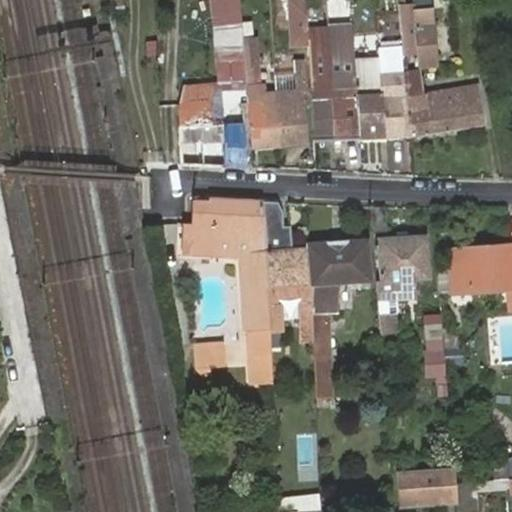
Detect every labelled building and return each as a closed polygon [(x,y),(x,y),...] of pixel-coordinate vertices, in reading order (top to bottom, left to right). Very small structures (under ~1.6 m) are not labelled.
[(180,107),(182,164),(246,167),(244,105),(250,105),(249,96),(246,63),(241,27),(238,0),(209,0),(213,30),(218,88),(209,88),(210,106),(180,107)] [(293,46),(308,46),(308,29),(306,3),(291,4),(293,46)] [(400,8),(405,57),(419,55),(421,68),(439,65),(431,4),(400,8)] [(330,59),(335,140),(360,139),(355,79),(354,63),(351,26),(327,28),(330,59)] [(315,140),(335,140),(330,59),(327,28),(308,29),(308,46),(315,140)] [(380,76),(403,73),(400,45),(377,48),(378,60),(380,76)] [(278,92),(280,145),(308,143),(304,90),(307,89),(305,60),(294,62),(295,74),(295,89),(278,92)] [(360,139),(387,138),(380,76),(378,60),(354,63),(355,79),(360,139)] [(246,63),(249,96),(258,94),(255,62),(246,63)] [(410,137),(411,140),(486,127),(478,86),(424,94),(420,72),(403,73),(410,137)] [(410,137),(403,73),(380,76),(387,138),(410,137)] [(295,89),(295,74),(276,76),(278,92),(295,89)] [(252,148),(280,145),(278,92),(258,94),(249,96),(250,105),(252,148)] [(238,260),(241,330),(246,331),(250,385),(273,384),(268,333),(267,315),(261,202),(193,198),(192,229),(193,255),(238,260)] [(276,203),(261,202),(267,315),(268,333),(279,332),(277,304),(273,305),(273,298),(299,297),(301,343),(311,342),(306,248),(283,249),(282,228),(277,229),(276,203)] [(385,231),(384,209),(370,209),(372,232),(385,231)] [(193,255),(192,229),(183,229),(182,255),(193,255)] [(377,241),(380,283),(394,283),(395,298),(416,297),(415,281),(428,280),(425,238),(377,241)] [(367,242),(305,246),(306,248),(311,342),(314,402),(335,401),(331,314),(339,313),(338,284),(364,282),(367,242)] [(511,245),(448,252),(449,267),(452,294),(511,288),(511,245)] [(452,294),(449,267),(435,269),(438,300),(450,299),(452,299),(452,294)] [(394,315),(379,315),(380,337),(397,336),(394,315)] [(441,329),(440,318),(426,319),(428,354),(423,354),(425,378),(436,378),(438,385),(446,385),(443,348),(441,329)] [(449,356),(462,355),(460,326),(447,327),(449,356)] [(221,341),(196,343),(198,367),(223,366),(221,341)] [(456,482),(454,466),(396,470),(399,505),(457,501),(456,482)] [(475,480),(456,482),(457,501),(458,511),(465,511),(477,511),(475,480)]
